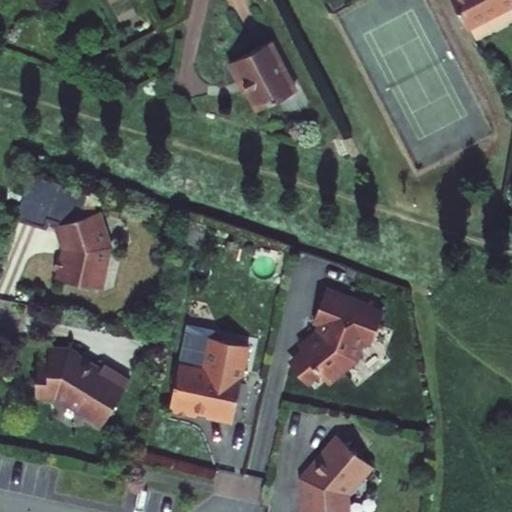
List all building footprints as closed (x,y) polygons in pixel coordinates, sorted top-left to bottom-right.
[(511,0),(454,0),(469,26),(511,4),(511,0)] [(253,52),(232,63),(239,77),(246,74),(262,108),(300,89),(275,42),(253,52)] [(24,184),(18,209),(40,214),(46,189),(24,184)] [(85,216),(81,207),(53,219),(66,252),(65,257),(60,256),(59,264),(57,272),(62,272),(62,275),(65,280),(99,287),(102,274),(99,270),(103,267),(107,247),(106,245),(110,243),(104,227),(100,229),(93,213),(85,216)] [(360,299),(326,286),(313,320),(319,323),(317,330),(303,341),(310,350),(297,360),(296,369),(302,375),(307,382),(320,371),(325,378),(333,378),(348,366),(349,362),(352,362),(353,362),(356,360),(357,358),(364,340),(371,343),(383,312),(358,303),(360,299)] [(249,345),(211,337),(206,361),(204,368),(179,363),(169,411),(182,414),(195,417),(197,411),(207,413),(207,417),(232,422),(244,369),(249,345)] [(70,348),(48,348),(47,368),(36,368),(36,396),(46,396),(56,396),(86,413),(85,414),(87,422),(96,427),(103,425),(129,379),(103,364),(99,371),(76,357),(76,351),(70,348)] [(373,466),(336,434),(317,457),(320,460),(304,479),(306,498),(310,501),(306,505),(307,511),(346,511),(345,492),(355,481),(362,480),(373,466)]
